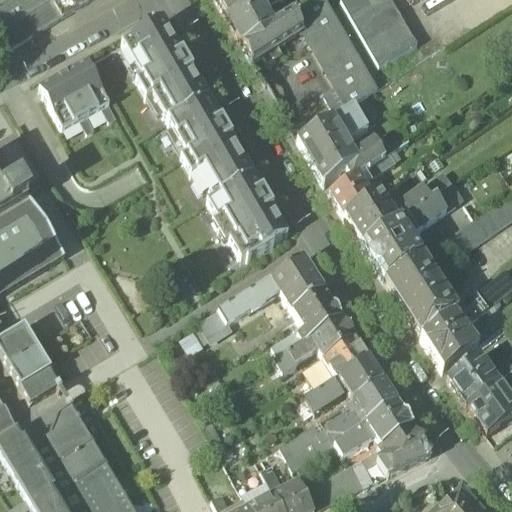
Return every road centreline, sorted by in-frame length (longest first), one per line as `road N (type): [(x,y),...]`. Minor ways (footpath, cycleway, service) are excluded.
road 1 (residential): [(182,0),(319,244),(462,461),(505,511)]
road 2 (unknown): [(0,125),(179,463)]
road 3 (residential): [(0,80),(139,0)]
